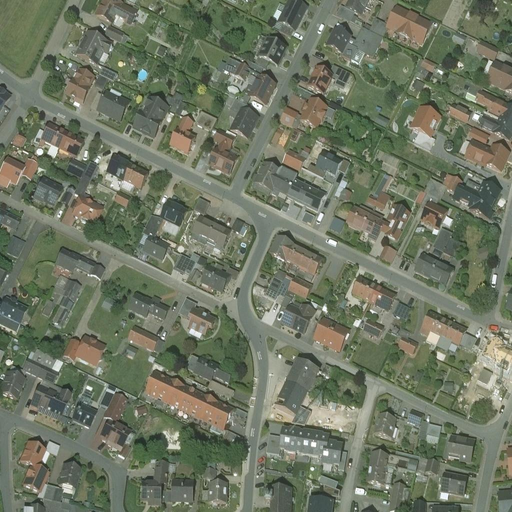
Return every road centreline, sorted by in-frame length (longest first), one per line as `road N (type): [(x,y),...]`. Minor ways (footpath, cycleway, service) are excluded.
road 1 (residential): [(245,320),(0,198)]
road 2 (residential): [(272,218),(486,322)]
road 3 (residential): [(232,197),(30,96)]
road 4 (residential): [(232,197),(329,0)]
road 5 (residential): [(247,511),(264,374),(245,320)]
road 6 (residential): [(117,511),(118,471),(8,417)]
road 7 (residential): [(376,384),(245,320)]
road 8 (residential): [(496,438),(376,384)]
road 9 (residential): [(345,511),(376,384)]
